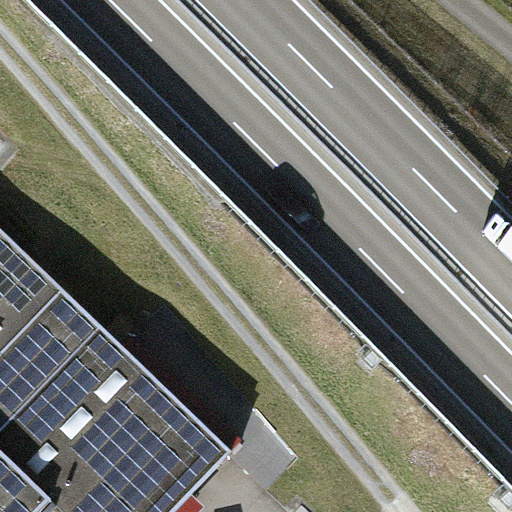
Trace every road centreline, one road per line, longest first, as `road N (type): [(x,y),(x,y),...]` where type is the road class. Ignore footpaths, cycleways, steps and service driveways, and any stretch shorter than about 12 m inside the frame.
road 1 (track): [(403,511),(0,38)]
road 2 (trunk): [(112,0),(511,401)]
road 3 (trunk): [(511,266),(246,0)]
